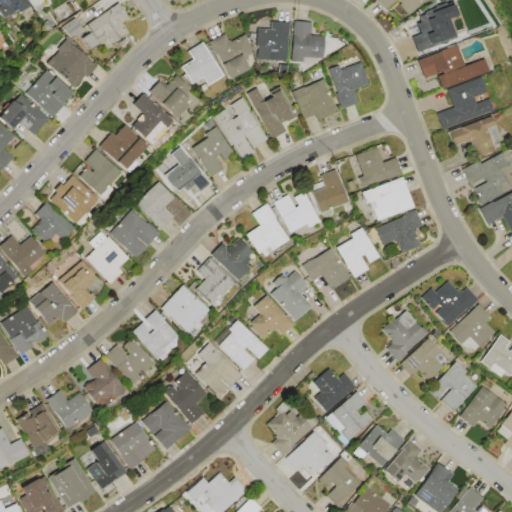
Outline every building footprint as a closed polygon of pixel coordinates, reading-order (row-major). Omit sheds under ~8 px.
[(0,0),(25,0),(29,5),(17,13),(15,10),(2,18),(0,14),(0,0)] [(376,0),(427,0),(408,16),(398,5),(400,3),(397,0),(395,0),(384,10),(376,0)] [(450,2),(455,14),(441,19),(450,40),(435,46),(435,45),(415,53),(406,30),(420,24),(416,15),(450,2)] [(78,40),(89,32),(85,25),(118,3),(127,17),(120,22),(128,33),(109,46),(104,39),(85,52),(78,40)] [(74,18),(82,29),(70,38),(67,34),(65,35),(60,28),(74,18)] [(287,22),(285,61),(269,60),(269,61),(256,60),(256,47),(254,47),(255,29),(270,30),(270,21),(287,22)] [(292,21),(311,22),(310,33),(309,32),(309,35),(323,36),(321,59),(317,58),(316,64),(290,62),(292,21)] [(209,41),(223,34),(227,41),(230,39),(230,41),(243,35),(252,53),(243,57),(248,68),(228,78),(209,41)] [(95,66),(84,77),(83,76),(72,88),(45,64),(57,51),(56,49),(65,39),(68,41),(68,42),(95,66)] [(201,41),(222,75),(205,85),(200,77),(189,84),(179,66),(191,59),(186,51),(201,41)] [(487,73),(440,90),(435,76),(442,74),(441,71),(421,78),(414,60),(456,45),(463,65),(482,58),(487,73)] [(327,69),(337,65),(339,69),(359,62),(367,84),(352,89),(357,103),(340,109),(334,93),(336,93),(327,69)] [(46,70),(71,93),(59,108),(50,118),(24,93),(46,70)] [(147,92),(159,79),(165,85),(174,74),(189,88),(184,94),(188,97),(184,102),(187,104),(174,118),(147,92)] [(479,77),(485,92),(472,97),(475,103),(488,98),(493,112),(442,131),(435,114),(452,107),(445,90),(479,77)] [(291,92),(322,79),(335,111),(315,120),(313,115),(302,119),(291,92)] [(245,94),(257,87),(264,99),(266,98),(267,99),(271,97),(268,92),(279,86),(295,116),(285,122),(284,120),(281,122),(285,130),(270,139),(245,94)] [(20,94),(46,118),(31,135),(17,122),(10,130),(0,120),(0,112),(12,100),(13,101),(20,94)] [(141,94),(170,121),(157,135),(154,132),(144,142),(127,127),(138,115),(129,107),(141,94)] [(213,117),(225,109),(232,119),(237,116),(230,105),(242,97),(250,109),(248,111),(267,139),(251,149),(254,153),(243,160),(213,117)] [(446,132),(490,115),(494,126),(493,126),(501,148),(476,158),(469,140),(451,147),(446,132)] [(0,124),(13,136),(2,148),(12,157),(0,169),(0,124)] [(97,146),(110,132),(114,135),(123,125),(130,131),(129,132),(144,146),(134,157),(133,157),(129,161),(130,161),(122,170),(97,146)] [(215,126),(234,155),(224,161),(219,154),(214,157),(222,168),(209,177),(190,148),(207,137),(204,133),(215,126)] [(375,146),(381,162),(395,158),(400,174),(360,188),(357,178),(362,176),(354,154),(375,146)] [(94,149),(119,173),(109,184),(107,182),(103,187),(105,188),(97,196),(77,176),(85,167),(90,172),(91,170),(82,161),(94,149)] [(460,170),(477,161),(479,164),(507,150),(511,160),(511,188),(478,206),(460,170)] [(184,152),(209,184),(195,194),(187,184),(176,193),(162,175),(177,163),(174,159),(184,152)] [(334,169),(347,201),(318,213),(307,186),(320,181),(318,175),(334,169)] [(48,200),(70,175),(81,186),(74,193),(77,196),(84,188),(97,200),(88,210),(87,209),(74,223),(48,200)] [(359,193),(401,177),(413,207),(376,221),(368,202),(364,204),(359,193)] [(157,181),(173,198),(163,206),(173,217),(159,229),(134,203),(157,181)] [(511,191),(511,231),(510,233),(501,217),(485,225),(477,210),(511,191)] [(271,202),(286,194),(293,208),(296,206),(292,198),(302,192),(318,222),(306,228),(304,224),(288,233),(271,202)] [(45,202),(73,228),(60,241),(53,235),(44,244),(29,230),(38,221),(32,215),(45,202)] [(264,203),(275,218),(273,219),(288,240),(262,258),(259,253),(257,254),(244,235),(258,225),(249,214),(264,203)] [(132,209),(135,212),(135,213),(146,223),(147,222),(159,234),(141,253),(140,253),(135,258),(109,234),(132,209)] [(374,229),(404,216),(403,214),(415,209),(422,225),(415,229),(415,230),(413,231),(419,245),(400,253),(394,239),(381,245),(374,229)] [(360,228),(378,257),(368,263),(363,254),(360,256),(367,269),(352,278),(334,248),(352,238),(349,234),(360,228)] [(0,244),(10,235),(19,245),(29,236),(43,254),(28,267),(31,271),(23,278),(6,258),(0,250),(0,244)] [(107,237),(127,258),(117,268),(121,272),(109,284),(85,258),(107,237)] [(209,255),(221,242),(227,247),(236,237),(251,252),(246,257),(249,259),(244,264),(248,268),(236,281),(209,255)] [(329,248),(349,278),(330,290),(319,274),(310,280),(300,266),(312,258),(312,259),(329,248)] [(0,256),(16,277),(0,289),(0,256)] [(208,258),(233,282),(209,308),(187,287),(193,281),(197,285),(203,279),(195,271),(208,258)] [(81,260),(96,278),(83,289),(88,294),(90,292),(95,297),(79,310),(55,282),(81,260)] [(269,294),(276,289),(271,283),(276,278),(282,274),(285,278),(294,270),(306,284),(298,291),(311,307),(293,322),(269,294)] [(446,281),(454,290),(456,289),(459,292),(465,287),(477,300),(465,311),(464,310),(447,327),(419,298),(430,288),(434,292),(446,281)] [(51,282),(77,311),(62,324),(57,317),(46,326),(26,302),(37,292),(38,293),(51,282)] [(179,285),(207,310),(184,336),(158,313),(161,310),(159,309),(179,285)] [(266,295),(284,316),(286,315),(293,323),(280,335),(275,330),(274,331),(272,330),(261,340),(249,328),(251,326),(248,323),(258,314),(252,307),(266,295)] [(477,304),(490,317),(488,319),(487,318),(483,320),(494,332),(473,351),(468,346),(465,349),(448,331),(477,304)] [(0,321),(26,306),(36,322),(37,321),(46,336),(34,343),(33,342),(30,344),(32,347),(18,355),(0,326),(0,321)] [(153,310),(176,335),(161,349),(164,352),(155,360),(129,332),(153,310)] [(396,362),(384,349),(390,344),(389,342),(390,341),(379,330),(391,319),(393,320),(396,317),(397,317),(404,311),(425,334),(404,353),(405,354),(396,362)] [(236,320),(251,335),(252,335),(267,350),(257,360),(245,348),(243,351),(252,360),(241,371),(217,346),(231,332),(227,329),(236,320)] [(0,333),(9,347),(11,346),(18,357),(3,367),(0,362),(0,333)] [(479,361),(498,335),(509,342),(504,349),(508,351),(511,345),(511,371),(509,376),(504,372),(500,378),(488,369),(489,368),(479,361)] [(397,364),(420,345),(419,345),(429,337),(449,360),(425,381),(416,370),(409,377),(397,364)] [(130,339),(152,364),(142,373),(143,373),(129,386),(102,356),(115,345),(124,356),(128,353),(122,346),(130,339)] [(208,342),(240,375),(228,387),(220,378),(218,381),(226,389),(216,399),(192,375),(195,372),(196,373),(200,369),(199,368),(203,365),(204,366),(205,364),(196,354),(208,342)] [(99,358),(124,390),(114,398),(110,394),(105,398),(109,402),(99,410),(81,388),(92,379),(84,369),(99,358)] [(454,361),(465,372),(462,375),(475,386),(451,412),(439,401),(449,389),(446,387),(434,399),(426,392),(454,361)] [(324,414),(313,402),(314,401),(312,398),(319,392),(310,383),(327,368),(336,378),(342,373),(354,387),(324,414)] [(162,392),(170,385),(175,390),(178,388),(173,382),(186,371),(205,394),(195,403),(203,413),(189,425),(162,392)] [(457,417),(481,386),(505,405),(487,429),(476,420),(471,427),(457,417)] [(44,400),(58,390),(66,401),(78,392),(91,411),(65,429),(44,400)] [(355,390),(365,402),(355,411),(358,415),(364,410),(372,419),(346,441),(325,417),(355,390)] [(165,401),(189,429),(163,450),(152,437),(160,430),(159,429),(150,435),(139,422),(150,413),(165,401)] [(13,420),(41,403),(59,431),(32,449),(13,420)] [(511,408),(511,450),(503,444),(506,440),(495,431),(511,408)] [(310,428),(279,456),(268,444),(273,439),(273,440),(275,438),(273,436),(274,435),(265,424),(278,412),(280,414),(282,412),(285,415),(289,411),(295,417),(297,415),(310,428)] [(134,422),(154,450),(143,457),(144,459),(129,470),(108,440),(134,422)] [(371,423),(374,425),(375,424),(386,433),(389,429),(403,440),(381,467),(364,453),(359,459),(351,452),(358,444),(356,442),(371,423)] [(0,428),(8,444),(19,438),(27,454),(0,467),(0,428)] [(283,459),(304,439),(312,431),(325,446),(320,449),(324,453),(325,451),(331,458),(312,475),(302,465),(295,472),(283,459)] [(383,470),(399,451),(398,450),(407,439),(421,450),(416,456),(417,457),(416,459),(428,469),(418,481),(416,480),(413,484),(403,475),(397,482),(383,470)] [(104,440),(125,472),(99,490),(85,468),(94,462),(87,451),(104,440)] [(340,455),(349,464),(345,468),(359,483),(336,506),(325,496),(334,486),(331,483),(321,492),(312,483),(340,455)] [(73,458),(95,492),(78,502),(77,501),(66,508),(47,478),(48,477),(48,476),(66,464),(65,463),(73,458)] [(436,462),(451,473),(447,480),(458,487),(441,511),(434,511),(413,497),(436,462)] [(207,511),(190,492),(206,479),(207,481),(218,472),(227,482),(233,477),(245,491),(221,511),(207,511)] [(36,478),(44,492),(49,489),(60,511),(42,511),(41,510),(37,511),(24,511),(17,499),(23,495),(19,488),(23,486),(23,485),(36,478)] [(345,511),(364,487),(389,504),(382,511),(345,511)] [(447,511),(469,487),(481,498),(472,509),(475,511),(480,505),(489,511),(447,511)] [(0,511),(0,499),(11,495),(18,511),(0,511)] [(235,511),(249,498),(261,509),(258,511),(235,511)]
